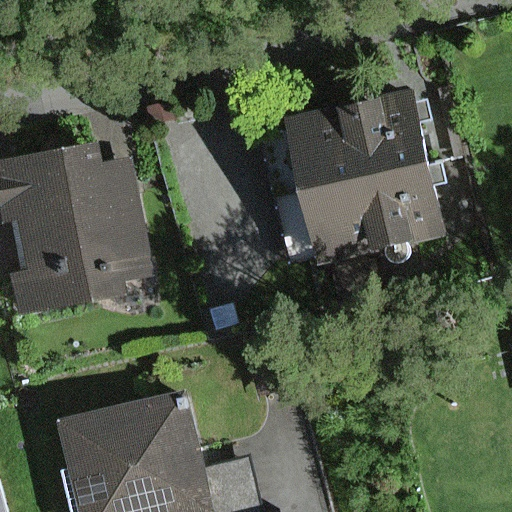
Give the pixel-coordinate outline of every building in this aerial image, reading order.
[(280,141),(299,207),(422,172),(404,106),(280,141)] [(143,264),(131,179),(97,185),(90,143),(1,156),(27,321),(107,309),(101,270),(143,264)] [(440,237),(422,172),(299,207),(317,270),(440,237)] [(172,511),(209,504),(188,403),(58,431),(75,511),(172,511)] [(272,511),(269,495),(174,511),(272,511)]
